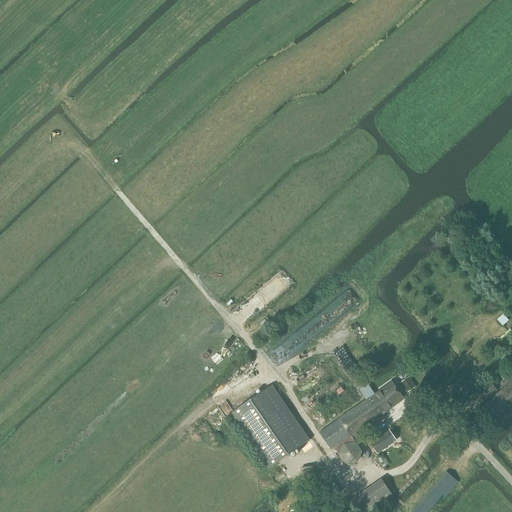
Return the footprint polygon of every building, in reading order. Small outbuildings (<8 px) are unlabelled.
[(499,319),(504,325),(510,319),(506,314),(499,319)] [(288,379),(296,396),(329,382),(327,379),(337,374),(330,359),(288,379)] [(313,416),(349,388),(339,375),(317,392),(315,389),(310,393),(312,396),(302,404),(313,416)] [(408,393),(416,387),(409,377),(400,382),(408,393)] [(339,418),(350,436),(376,418),(377,420),(379,421),(383,418),(384,415),(383,414),(404,399),(392,381),(375,394),(368,384),(359,390),(365,400),(339,418)] [(497,423),(511,409),(511,381),(498,394),(496,391),(498,390),(489,381),(476,393),(484,402),(493,394),(495,396),(483,407),(497,423)] [(311,441),(273,386),(231,415),(269,470),(311,441)] [(339,418),(319,432),(331,449),(335,447),(347,464),(358,463),(363,452),(356,442),(355,443),(350,436),(339,418)] [(376,454),(396,440),(389,430),(369,443),(376,454)] [(445,497),(456,484),(454,482),(456,480),(446,471),(432,487),(410,511),(428,511),(443,496),(445,497)] [(382,480),(349,502),(355,511),(370,511),(394,496),(392,494),(397,491),(389,478),(383,482),(382,480)]
